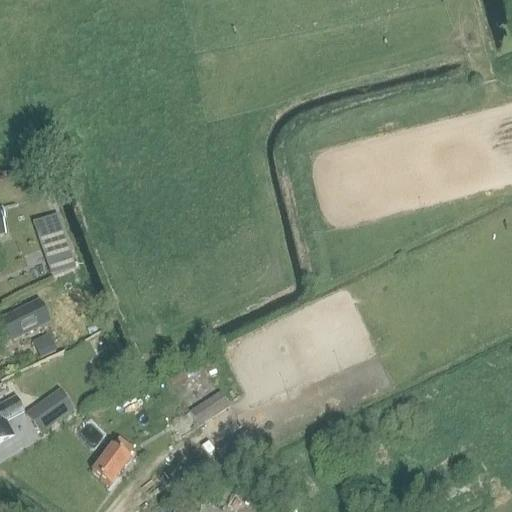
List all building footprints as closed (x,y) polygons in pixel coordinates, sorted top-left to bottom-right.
[(60,215),(34,222),(49,276),(75,269),(60,215)] [(0,325),(0,330),(7,345),(48,325),(38,306),(0,325)] [(47,340),(31,348),(38,363),(54,355),(47,340)] [(199,428),(229,409),(220,395),(190,414),(199,428)] [(21,415),(14,400),(0,407),(0,444),(13,438),(5,424),(21,415)] [(48,417),(56,429),(73,417),(65,406),(48,417)] [(246,435),(215,453),(223,466),(254,448),(246,435)] [(126,460),(132,451),(118,441),(112,449),(111,449),(91,475),(109,489),(129,462),(126,460)]
